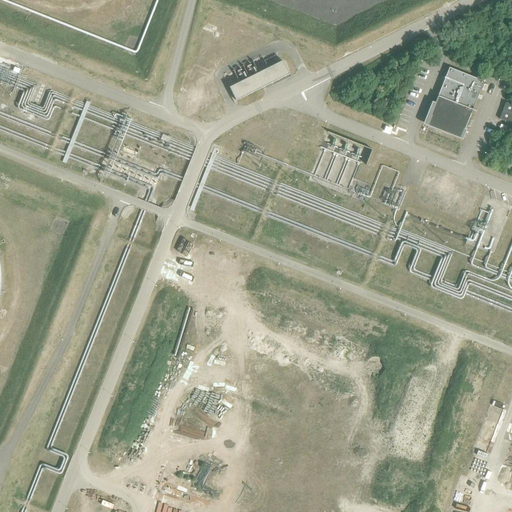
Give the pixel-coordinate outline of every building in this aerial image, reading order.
[(448,57),(460,54),(459,48),(447,51),(448,57)] [(289,75),(282,61),(229,88),(236,101),(289,75)] [(449,68),(427,123),(441,129),(440,131),(447,134),(448,131),(461,137),(483,82),(449,68)] [(511,105),(505,103),(499,120),(511,125),(511,105)] [(183,505),(189,482),(169,477),(163,500),(183,505)]
